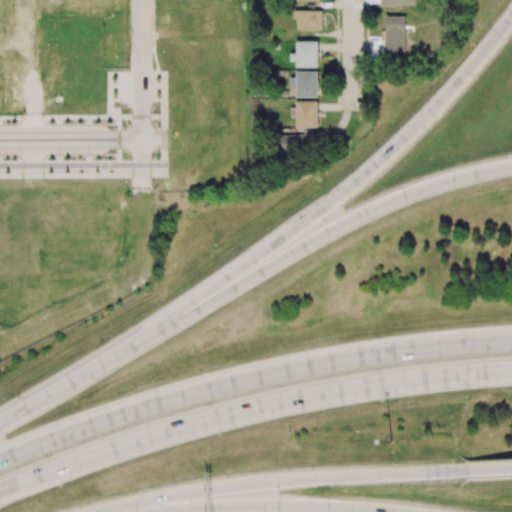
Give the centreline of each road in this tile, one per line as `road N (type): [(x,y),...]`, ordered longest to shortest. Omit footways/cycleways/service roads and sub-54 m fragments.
road 1 (motorway): [(73,498),(288,465),(420,474),(511,493)]
road 2 (primary): [(511,299),(357,265),(248,265),(141,287)]
road 3 (primary): [(244,511),(511,406)]
road 4 (tertiary): [(143,135),(141,287)]
road 5 (motorway): [(141,287),(0,328)]
road 6 (residential): [(0,135),(143,135)]
road 7 (tertiary): [(143,135),(143,0)]
